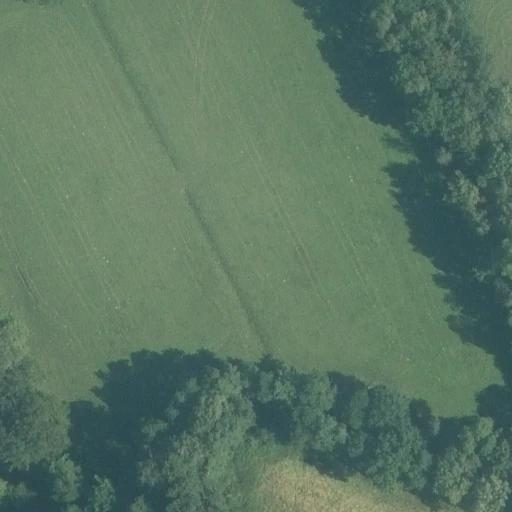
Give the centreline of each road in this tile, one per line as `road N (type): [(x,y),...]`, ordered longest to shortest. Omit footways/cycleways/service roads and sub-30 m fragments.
road 1 (track): [(511,474),(278,400),(226,395),(186,421),(106,511)]
road 2 (track): [(392,0),(493,219)]
